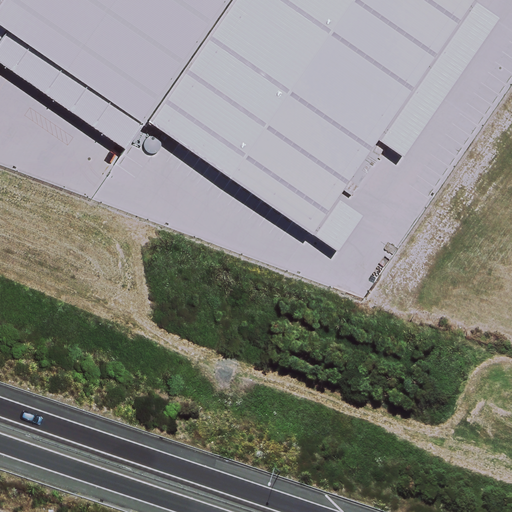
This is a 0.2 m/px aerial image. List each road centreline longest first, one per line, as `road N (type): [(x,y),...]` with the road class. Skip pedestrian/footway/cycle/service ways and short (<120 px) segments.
road 1 (motorway): [(0,401),(327,511)]
road 2 (motorway): [(208,511),(0,439)]
